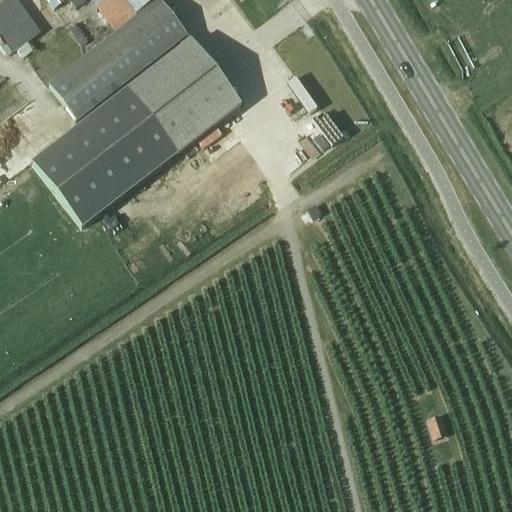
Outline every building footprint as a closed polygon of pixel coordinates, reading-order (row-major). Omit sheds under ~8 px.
[(40,36),(14,0),(8,0),(0,6),(0,47),(8,59),(40,36)] [(43,0),(53,13),(67,3),(64,0),(43,0)] [(65,0),(75,12),(89,2),(113,33),(157,0),(65,0)] [(76,126),(187,39),(158,2),(47,89),(76,126)] [(252,18),(240,25),(259,58),(271,51),(252,18)] [(190,44),(30,168),(80,232),(240,109),(190,44)] [(425,425),(432,444),(448,439),(441,420),(425,425)]
